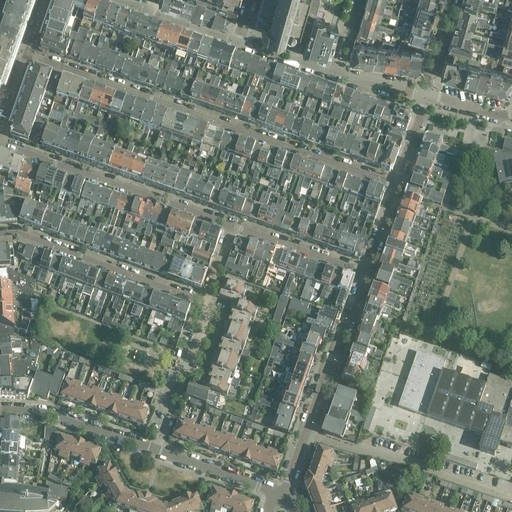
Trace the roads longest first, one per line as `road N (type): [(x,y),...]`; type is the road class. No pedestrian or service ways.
road 1 (residential): [(25,52),(397,185)]
road 2 (residential): [(0,233),(18,232),(202,300),(234,226)]
road 3 (residential): [(234,226),(0,141)]
road 4 (residential): [(287,489),(367,272)]
road 5 (residential): [(157,451),(50,412),(0,409)]
road 6 (residential): [(367,272),(234,226)]
road 7 (residential): [(157,451),(181,360),(191,357),(201,331)]
road 8 (residential): [(275,492),(157,451)]
